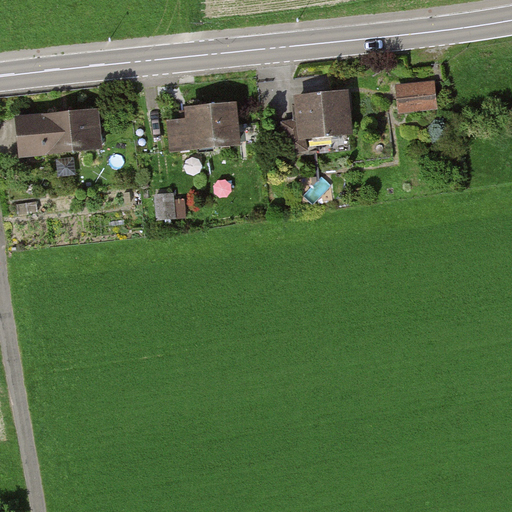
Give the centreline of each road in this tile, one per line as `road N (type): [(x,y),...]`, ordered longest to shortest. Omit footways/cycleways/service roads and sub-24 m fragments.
road 1 (primary): [(0,76),(511,19)]
road 2 (track): [(0,283),(42,511)]
